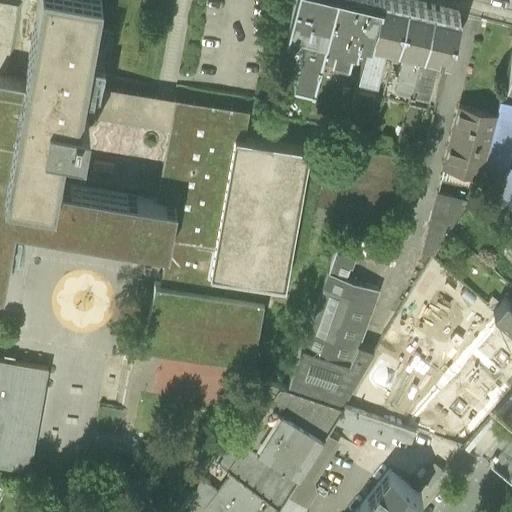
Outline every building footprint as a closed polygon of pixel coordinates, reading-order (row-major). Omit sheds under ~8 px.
[(240,131),(249,133),(253,107),(178,94),(172,125),(162,187),(58,169),(64,132),(82,137),(87,107),(77,106),(80,91),(83,75),(96,0),(0,0),(0,278),(4,279),(16,210),(161,235),(157,258),(168,260),(165,280),(159,279),(148,342),(256,361),(269,282),(215,272),(240,131)] [(337,0),(294,0),(289,19),(319,26),(317,34),(307,31),(296,72),(317,77),(323,54),(337,0)] [(381,0),(337,0),(323,54),(352,62),(362,27),(373,30),(381,0)] [(381,0),(373,30),(362,73),(379,78),(388,43),(380,41),(382,33),(401,38),(410,0),(381,0)] [(406,47),(397,82),(415,86),(438,2),(431,0),(410,0),(401,38),(416,42),(414,49),(406,47)] [(432,55),(434,47),(453,51),(464,9),(438,2),(415,86),(431,91),(440,57),(432,55)] [(80,91),(77,106),(87,107),(172,125),(178,94),(83,75),(80,91)] [(511,104),(500,101),(496,116),(482,172),(481,176),(481,179),(511,206),(511,170),(509,167),(511,155),(511,104)] [(496,116),(459,106),(444,166),(481,176),(482,172),(496,116)] [(312,144),(249,133),(240,131),(215,272),(269,282),(287,285),(312,144)] [(340,232),(326,269),(346,277),(350,266),(351,266),(357,250),(389,258),(393,246),(340,232)] [(287,383),(341,403),(351,387),(373,350),(358,344),(378,289),(346,277),(326,269),(287,383)] [(396,389),(471,307),(440,278),(380,344),(387,351),(372,367),(396,389)] [(470,302),(475,311),(492,301),(487,292),(470,302)] [(511,325),(511,304),(504,297),(494,309),(511,325)] [(449,391),(466,348),(453,343),(437,386),(449,391)] [(51,367),(0,358),(0,461),(34,467),(51,367)] [(342,403),(341,403),(287,383),(264,375),(214,453),(233,468),(265,493),(277,503),(333,417),(342,403)] [(394,422),(342,403),(333,417),(338,421),(388,439),(390,434),(394,422)] [(415,430),(394,422),(390,434),(411,441),(415,430)] [(201,474),(188,494),(211,511),(249,511),(265,493),(233,468),(218,487),(201,474)] [(421,494),(389,468),(353,511),(406,511),(411,507),(421,494)]
